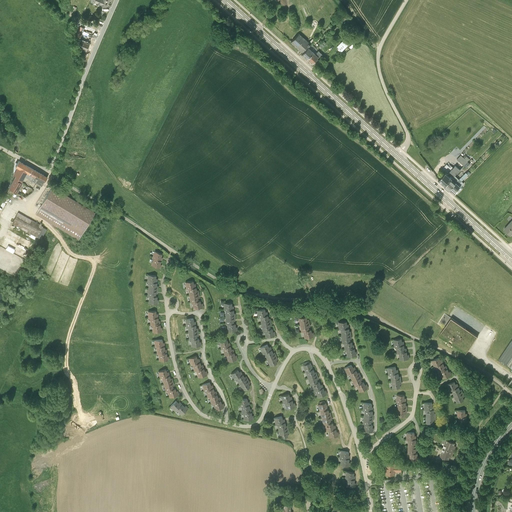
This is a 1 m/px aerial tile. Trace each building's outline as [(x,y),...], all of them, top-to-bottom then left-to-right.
[(299,33),(294,38),(291,42),(302,52),(301,53),(301,54),(302,53),(308,47),(311,44),(315,40),(314,39),(313,39),(312,39),(309,43),(299,33)] [(77,47),(82,49),(86,51),(89,44),(85,42),(80,40),(80,41),(76,39),(75,42),(79,43),(77,47)] [(342,41),(337,47),(341,51),(346,46),(345,45),(346,44),(342,41)] [(302,53),(301,54),(306,58),(313,52),(311,49),(313,47),(311,44),(308,47),(302,53)] [(313,52),(306,58),(312,63),(315,60),(318,57),(319,58),(323,54),(318,50),(315,54),(313,52)] [(457,159),(464,166),(468,162),(467,161),(470,159),(465,155),(463,157),(461,155),(457,159)] [(27,166),(19,161),(16,166),(17,167),(14,174),(16,175),(9,188),(17,192),(23,183),(21,182),(27,172),(24,171),(27,166)] [(47,177),(27,166),(24,171),(27,172),(21,182),(23,183),(22,182),(26,175),(37,182),(36,183),(42,186),(47,177)] [(455,175),(460,170),(456,166),(448,174),(446,172),(438,180),(445,186),(455,175)] [(466,172),(459,179),(449,189),(450,191),(452,190),(455,192),(458,189),(464,183),(462,180),(468,175),(466,172)] [(455,175),(445,186),(446,186),(446,187),(449,189),(459,179),(455,175)] [(95,212),(92,210),(52,187),(50,191),(36,214),(79,239),(95,212)] [(12,223),(37,237),(41,240),(47,229),(43,227),(43,226),(18,212),(12,223)] [(16,245),(12,250),(20,255),(24,250),(16,245)] [(152,258),(154,258),(161,262),(162,259),(160,258),(162,254),(155,251),(152,258)] [(161,262),(154,258),(151,265),(160,268),(161,266),(159,265),(161,262)] [(147,282),(149,282),(157,283),(157,280),(155,280),(156,275),(148,274),(147,282)] [(186,289),(188,289),(196,287),(195,283),(194,283),(193,280),(185,282),(186,289)] [(148,296),(149,296),(155,296),(156,292),(158,292),(158,289),(148,288),(148,296)] [(190,302),(192,302),(198,300),(198,298),(200,298),(199,293),(189,294),(190,302)] [(193,309),(203,307),(202,303),(201,303),(200,300),(198,300),(192,302),(193,309)] [(260,317),(268,316),(267,313),(265,313),(264,309),(257,310),(258,317),(260,317)] [(186,326),(188,326),(196,325),(195,321),(194,321),(193,318),(185,319),(186,326)] [(436,339),(464,357),(467,352),(466,351),(474,339),(475,340),(478,336),(466,328),(465,329),(451,319),(444,329),(436,339)] [(264,330),(270,329),(269,324),(271,324),(271,322),(261,323),(263,331),(264,330)] [(301,332),(303,331),(309,330),(308,325),(310,325),(309,322),(300,324),(301,332)] [(266,337),(275,335),(274,333),(273,333),(272,328),(270,329),(264,330),(266,337)] [(304,338),(314,336),(313,334),(312,334),(310,329),(309,330),(303,331),(304,338)] [(189,340),(191,340),(197,338),(197,336),(199,336),(198,331),(188,332),(189,340)] [(342,343),(344,343),(350,342),(349,337),(351,337),(351,333),(349,333),(341,334),(342,343)] [(511,373),(511,335),(496,359),(510,369),(508,371),(511,373)] [(199,338),(197,338),(191,340),(192,347),(201,345),(201,341),(199,341),(199,338)] [(395,347),(396,346),(404,345),(404,343),(402,343),(401,338),(394,339),(395,347)] [(155,347),(156,347),(164,347),(164,342),(163,342),(162,339),(154,340),(155,347)] [(223,348),(230,347),(230,344),(228,345),(227,340),(219,342),(221,349),(223,348)] [(345,350),(346,349),(354,349),(354,346),(352,346),(351,341),(350,342),(344,343),(345,350)] [(265,353),(272,350),(271,348),(269,349),(267,344),(260,347),(263,354),(265,353)] [(226,355),(234,353),(233,350),(232,351),(230,347),(223,348),(225,355),(226,355)] [(267,359),(276,356),(275,354),(273,354),(272,350),(265,353),(267,359)] [(228,361),(237,359),(237,357),(235,357),(234,353),(226,355),(228,361)] [(191,365),(192,365),(200,362),(199,358),(197,359),(197,356),(189,358),(191,365)] [(270,366),(277,363),(275,358),(277,358),(276,356),(267,359),(270,366)] [(434,367),(436,366),(443,363),(442,361),(441,362),(439,357),(432,360),(434,367)] [(194,371),(196,371),(204,368),(203,364),(201,365),(200,362),(192,365),(194,371)] [(305,372),(306,372),(312,369),(310,363),(303,365),(305,372)] [(439,373),(440,372),(447,369),(447,367),(445,368),(443,363),(436,366),(439,373)] [(347,374),(349,374),(356,370),(355,368),(353,369),(351,364),(344,368),(347,374)] [(389,375),(391,375),(398,373),(398,371),(396,371),(395,366),(388,367),(389,375)] [(204,368),(196,371),(198,377),(207,374),(206,370),(205,371),(204,368)] [(160,378),(162,378),(170,375),(168,371),(167,372),(166,369),(158,372),(160,378)] [(236,379),(243,375),(242,373),(240,374),(237,369),(231,373),(235,380),(236,379)] [(306,372),(308,378),(317,375),(316,373),(315,374),(313,369),(312,369),(306,372)] [(443,378),(452,375),(451,373),(449,373),(447,369),(440,372),(443,378)] [(352,380),(360,375),(359,374),(358,374),(356,370),(349,374),(352,380)] [(164,384),(173,381),(172,378),(171,378),(170,375),(162,378),(164,384)] [(240,384),(248,380),(247,377),(245,378),(243,375),(236,379),(240,384)] [(312,384),(317,382),(316,378),(318,377),(317,375),(308,378),(310,385),(312,384)] [(361,378),(360,375),(352,380),(355,386),(356,385),(361,382),(360,378),(361,378)] [(243,390),(250,386),(247,382),(249,381),(248,380),(240,384),(243,390)] [(399,382),(401,382),(401,380),(392,381),(393,388),(400,387),(399,382)] [(166,391),(167,391),(174,388),(173,386),(175,385),(173,381),(164,384),(166,391)] [(314,391),(316,390),(323,388),(322,386),(321,386),(319,381),(317,382),(312,384),(314,391)] [(450,391),(452,390),(459,387),(458,385),(456,385),(454,381),(447,384),(450,391)] [(204,391),(206,391),(213,389),(213,386),(211,387),(210,382),(202,384),(204,391)] [(363,382),(361,382),(356,385),(359,392),(368,388),(367,385),(365,386),(363,382)] [(452,390),(454,396),(463,393),(462,390),(460,391),(459,387),(452,390)] [(175,388),(174,388),(167,391),(170,397),(179,394),(178,390),(176,391),(175,388)] [(323,388),(316,390),(318,397),(327,394),(326,392),(324,392),(323,388)] [(209,397),(217,395),(216,392),(214,393),(213,389),(206,391),(207,398),(209,397)] [(462,395),(464,395),(463,393),(454,396),(457,403),(464,400),(462,395)] [(285,402),(292,400),(292,398),(290,398),(289,394),(281,395),(283,403),(285,402)] [(211,404),(213,403),(221,401),(220,399),(218,399),(217,395),(209,397),(211,404)] [(175,411),(177,410),(183,405),(180,401),(178,403),(176,400),(170,406),(175,411)] [(286,409),(295,406),(295,404),(293,405),(292,400),(285,402),(286,409)] [(214,410),(224,407),(223,405),(222,405),(221,401),(213,403),(214,410)] [(320,411),(327,409),(326,402),(324,403),(324,401),(319,402),(319,404),(318,404),(320,411)] [(363,410),(364,410),(372,411),(372,409),(371,408),(371,403),(364,402),(363,410)] [(183,405),(177,410),(181,415),(189,408),(186,405),(184,406),(183,405)] [(323,425),(325,424),(330,423),(330,418),(331,418),(331,415),(322,417),(323,425)] [(277,424),(285,423),(284,420),(283,421),(282,416),(274,418),(276,425),(277,424)] [(326,431),(328,431),(336,429),(335,427),(333,427),(332,422),(330,423),(325,424),(326,431)] [(287,431),(288,431),(288,429),(279,431),(280,438),(288,436),(287,431)] [(336,433),(336,429),(328,431),(329,437),(339,435),(338,433),(336,433)] [(453,447),(455,442),(453,442),(454,439),(449,437),(448,440),(446,439),(443,447),(454,451),(455,448),(453,447)] [(454,451),(443,447),(440,456),(442,456),(441,459),(446,461),(447,458),(449,459),(451,454),(452,454),(454,451)] [(339,458),(341,458),(349,459),(349,457),(347,457),(348,452),(341,450),(339,458)] [(348,464),(349,459),(341,458),(340,465),(349,466),(350,464),(348,464)] [(396,463),(386,463),(385,474),(395,474),(395,472),(401,472),(402,465),(395,465),(396,463)] [(345,478),(347,479),(354,480),(355,477),(353,477),(353,476),(354,472),(346,471),(345,478)] [(354,483),(354,480),(347,479),(345,485),(355,487),(355,485),(353,484),(354,483)] [(284,504),(282,503),(281,511),(290,511),(290,504),(284,504)]
